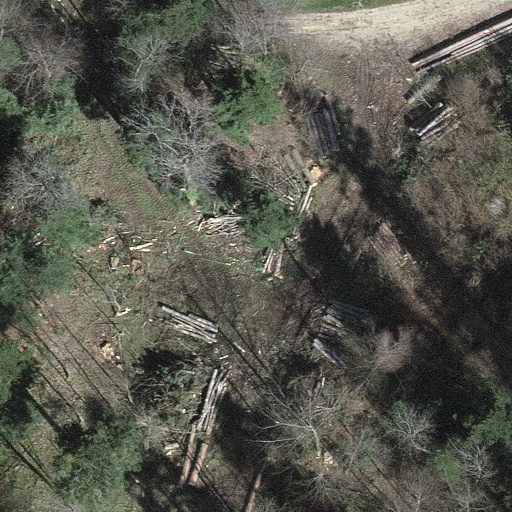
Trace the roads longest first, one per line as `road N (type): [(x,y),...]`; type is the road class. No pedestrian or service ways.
road 1 (track): [(421,22),(315,241),(245,477),(260,511)]
road 2 (track): [(112,0),(198,29),(421,22),(478,0)]
